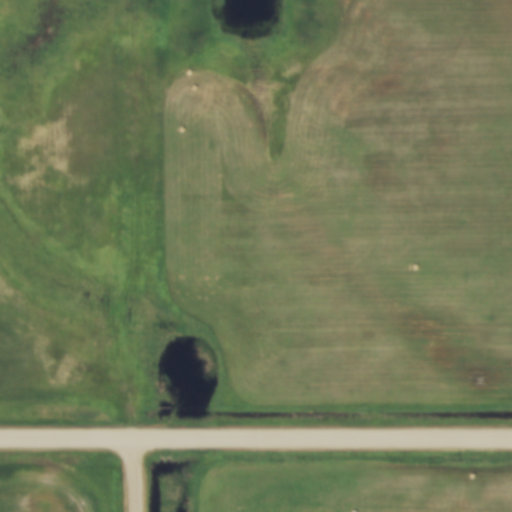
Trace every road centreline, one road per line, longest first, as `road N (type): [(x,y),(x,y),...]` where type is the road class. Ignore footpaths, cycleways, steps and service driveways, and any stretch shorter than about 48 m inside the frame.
road 1 (residential): [(0,440),(511,438)]
road 2 (track): [(134,440),(130,0)]
